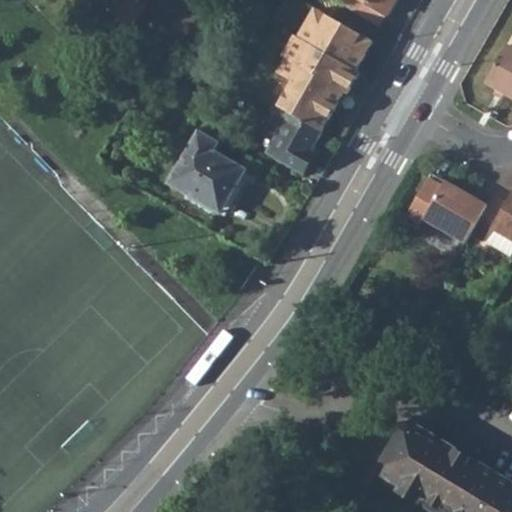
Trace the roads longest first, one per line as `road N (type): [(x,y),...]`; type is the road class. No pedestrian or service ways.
road 1 (tertiary): [(448,0),(222,378),(92,511)]
road 2 (tertiary): [(246,400),(420,113)]
road 3 (residential): [(511,441),(448,406),(307,415),(246,400)]
road 4 (tertiary): [(145,511),(246,400)]
road 5 (tertiary): [(420,113),(484,0)]
